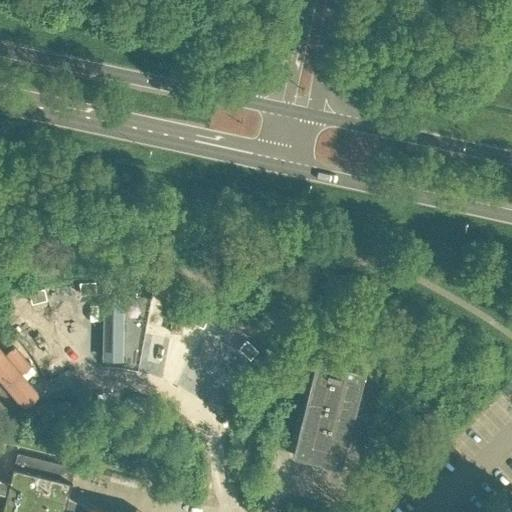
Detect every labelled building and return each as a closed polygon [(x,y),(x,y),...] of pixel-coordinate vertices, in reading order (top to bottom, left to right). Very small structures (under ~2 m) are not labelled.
[(95,281),(80,282),(80,293),(96,292),(95,281)] [(138,283),(136,294),(151,297),(153,286),(138,283)] [(44,288),(29,292),(32,303),(47,299),(44,288)] [(12,308),(2,313),(8,324),(24,315),(19,304),(12,308)] [(77,363),(107,355),(97,323),(83,327),(77,308),(62,313),(77,363)] [(201,309),(197,320),(210,327),(215,316),(201,309)] [(193,325),(181,359),(197,364),(208,330),(193,325)] [(42,375),(61,366),(45,329),(26,337),(42,375)] [(159,374),(174,376),(178,336),(164,335),(159,374)] [(251,339),(244,348),(255,359),(263,349),(251,339)] [(114,366),(127,366),(127,341),(114,341),(114,366)] [(0,377),(24,406),(41,392),(24,372),(33,364),(16,345),(7,353),(0,344),(0,377)] [(293,454),(341,466),(365,370),(316,358),(293,454)] [(75,466),(17,451),(10,479),(0,476),(0,490),(7,492),(1,511),(63,511),(65,507),(74,511),(122,511),(89,504),(68,494),(75,466)]
